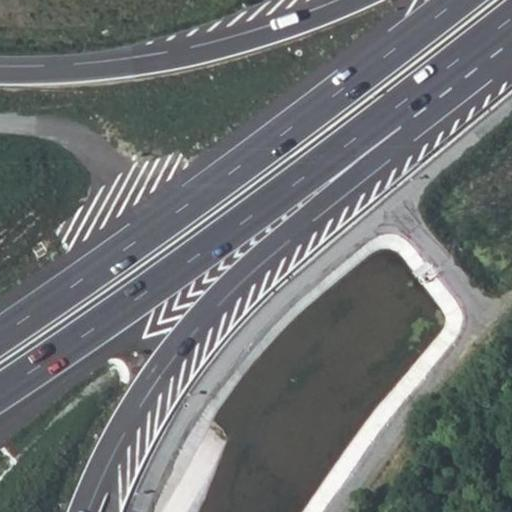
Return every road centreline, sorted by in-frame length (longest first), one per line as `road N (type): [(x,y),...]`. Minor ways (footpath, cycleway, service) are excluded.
road 1 (motorway): [(462,0),(226,187),(0,345)]
road 2 (motorway): [(77,511),(164,357),(199,312),(272,237),(372,161),(404,102)]
road 3 (motorway): [(0,392),(404,102)]
road 4 (motorway): [(358,0),(149,65),(0,74)]
road 5 (motorway): [(404,102),(511,18)]
